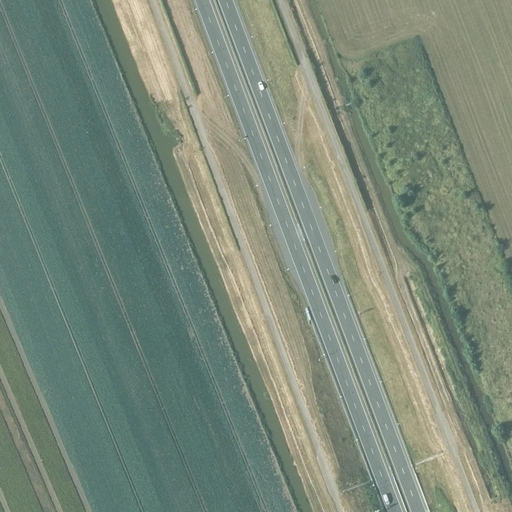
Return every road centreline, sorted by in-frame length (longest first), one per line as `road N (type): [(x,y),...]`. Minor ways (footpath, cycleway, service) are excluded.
road 1 (trunk): [(202,0),(395,511)]
road 2 (trunk): [(418,511),(226,0)]
